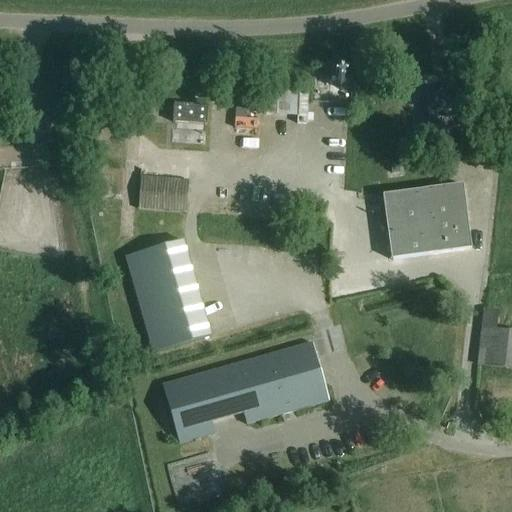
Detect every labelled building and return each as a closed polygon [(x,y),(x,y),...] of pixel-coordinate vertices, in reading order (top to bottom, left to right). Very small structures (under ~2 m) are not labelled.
[(250,117),(297,119),(298,90),(251,88),(250,117)] [(436,135),(461,131),(456,95),(431,98),(436,135)] [(209,130),(210,112),(177,109),(176,127),(209,130)] [(248,123),(249,114),(238,114),(238,122),(248,123)] [(138,212),(186,216),(191,168),(142,164),(138,212)] [(392,265),(474,252),(464,188),(382,200),(392,265)] [(264,214),(286,214),(286,194),(275,194),(275,203),(264,203),(264,214)] [(212,339),(184,243),(125,260),(152,356),(212,339)] [(511,334),(482,331),(478,369),(511,372),(511,334)] [(330,405),(314,347),(166,390),(183,447),(219,437),(216,426),(246,417),(250,429),(330,405)]
